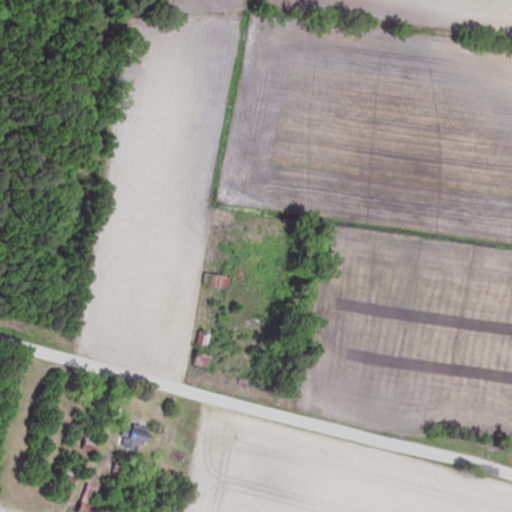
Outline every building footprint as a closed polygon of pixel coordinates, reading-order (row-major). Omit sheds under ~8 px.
[(228,279),(201,273),(198,285),(225,292),(228,279)] [(204,347),(205,334),(195,333),(193,346),(204,347)] [(200,356),(190,356),(190,365),(200,365),(200,356)] [(119,449),(147,448),(146,429),(117,431),(119,449)] [(78,511),(94,511),(94,485),(78,485),(78,511)]
